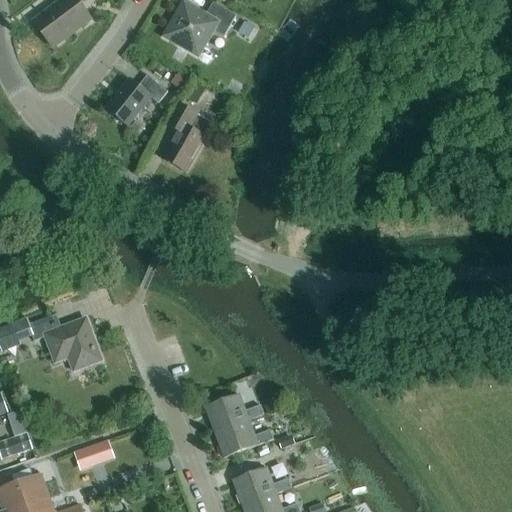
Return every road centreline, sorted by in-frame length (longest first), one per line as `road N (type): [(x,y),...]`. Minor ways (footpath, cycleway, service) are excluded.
road 1 (unclassified): [(237,245),(338,278),(511,272)]
road 2 (unclassified): [(237,245),(127,187),(47,131)]
road 3 (residential): [(210,511),(135,310)]
road 4 (residential): [(47,131),(144,0)]
